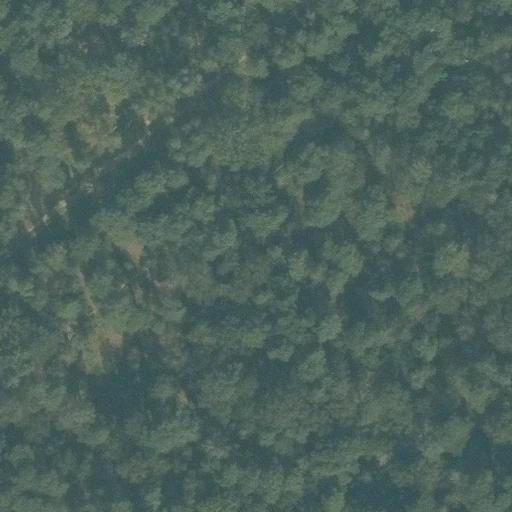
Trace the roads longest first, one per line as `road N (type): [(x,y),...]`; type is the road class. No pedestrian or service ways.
road 1 (track): [(174,116),(0,261)]
road 2 (track): [(351,511),(511,396)]
road 3 (track): [(298,0),(174,116)]
